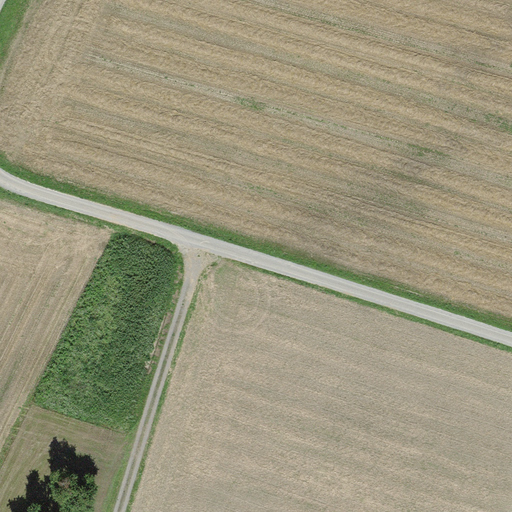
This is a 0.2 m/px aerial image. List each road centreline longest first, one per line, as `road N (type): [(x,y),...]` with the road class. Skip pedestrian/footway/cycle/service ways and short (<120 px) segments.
road 1 (track): [(0,165),(27,186),(511,338)]
road 2 (track): [(126,511),(211,243)]
